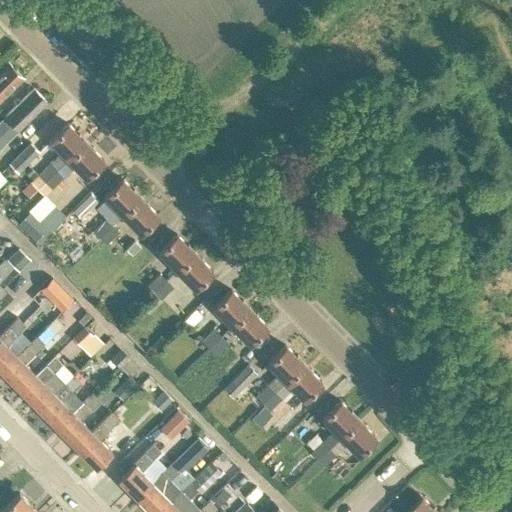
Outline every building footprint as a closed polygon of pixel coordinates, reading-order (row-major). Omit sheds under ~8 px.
[(0,96),(4,95),(5,91),(21,75),(17,71),(16,68),(12,67),(8,62),(0,69),(0,96)] [(29,116),(45,100),(32,87),(0,119),(0,144),(23,122),(26,122),(29,119),(29,116)] [(49,140),(67,158),(85,140),(67,122),(49,140)] [(85,176),(103,158),(85,140),(67,158),(57,168),(44,180),(51,187),(74,165),(85,176)] [(29,141),(8,162),(17,172),(39,150),(29,141)] [(44,180),(57,168),(50,161),(38,173),(44,180)] [(99,236),(112,224),(122,214),(139,195),(121,177),(103,195),(114,206),(92,228),(99,236)] [(78,220),(98,201),(89,192),(70,211),(78,220)] [(139,232),(157,214),(139,195),(122,214),(139,232)] [(35,239),(47,227),(29,210),(17,222),(35,239)] [(118,230),(112,224),(99,236),(105,242),(118,230)] [(158,250),(176,268),(194,251),(176,232),(158,250)] [(127,259),(141,245),(133,237),(119,251),(127,259)] [(194,287),(212,269),(194,251),(176,268),(194,287)] [(15,267),(26,279),(38,268),(27,257),(15,267)] [(159,272),(146,285),(153,291),(166,279),(159,272)] [(39,304),(59,284),(51,275),(30,295),(39,304)] [(172,285),(166,279),(153,291),(159,298),(172,285)] [(212,306),(230,324),(248,307),(230,289),(212,306)] [(248,343),(266,325),(248,307),(230,324),(248,343)] [(0,369),(1,370),(17,355),(15,354),(5,343),(24,325),(15,316),(0,331),(0,369)] [(36,337),(34,335),(15,354),(17,355),(1,370),(20,389),(35,374),(34,373),(24,362),(62,325),(55,318),(36,337)] [(90,355),(103,342),(94,332),(93,333),(84,324),(72,336),(90,355)] [(213,328),(201,340),(208,347),(220,335),(213,328)] [(227,342),(220,335),(208,347),(215,355),(227,342)] [(262,402),(274,390),(285,379),(302,362),(284,344),(267,361),(278,373),(256,395),(262,402)] [(111,373),(128,355),(120,347),(110,358),(114,362),(107,369),(111,373)] [(53,354),(34,373),(35,374),(20,389),(38,408),(54,393),(53,392),(63,382),(52,371),(61,362),(53,354)] [(303,398),(320,381),(302,362),(285,379),(274,390),(281,396),(291,386),(303,398)] [(257,373),(247,363),(230,379),(222,387),(232,397),(257,373)] [(72,373),(63,382),(53,392),(54,393),(38,408),(57,427),(73,412),(71,411),(81,401),(70,391),(80,382),(72,373)] [(281,396),(274,390),(262,402),(269,408),(281,396)] [(90,392),(81,401),(71,411),(73,412),(57,427),(75,446),(91,431),(90,430),(79,419),(98,400),(90,392)] [(310,450),(317,457),(357,418),(339,399),(321,417),(332,428),(310,450)] [(159,425),(169,434),(186,414),(177,406),(159,425)] [(98,438),(117,419),(109,411),(90,430),(91,431),(75,446),(94,466),(110,450),(98,438)] [(357,454),(375,436),(357,418),(317,457),(324,464),(346,442),(357,454)] [(200,450),(190,440),(171,459),(180,469),(183,466),(200,450)] [(117,477),(136,497),(152,481),(151,480),(141,469),(159,451),(151,442),(132,461),(133,462),(117,477)] [(221,469),(211,459),(193,476),(189,480),(197,488),(199,490),(221,469)] [(193,476),(183,466),(180,469),(179,471),(170,462),(151,480),(152,481),(136,497),(151,511),(159,511),(171,500),(170,499),(189,481),(193,476)] [(189,481),(170,499),(171,500),(159,511),(182,511),(178,507),(196,489),(189,481)] [(218,505),(229,493),(222,486),(211,498),(218,505)] [(0,510),(2,511),(37,511),(18,492),(0,510)] [(437,511),(422,496),(405,511),(437,511)] [(233,511),(253,511),(256,509),(247,499),(233,511)] [(207,500),(194,511),(210,511),(215,508),(207,500)]
